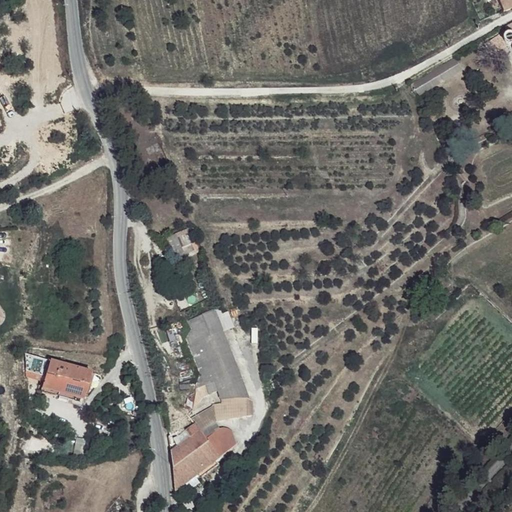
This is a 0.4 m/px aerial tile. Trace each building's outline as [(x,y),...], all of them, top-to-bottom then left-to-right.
[(511,0),(498,0),(504,13),(511,10),(511,0)] [(511,25),(499,30),(501,36),(498,37),(495,39),(493,41),(493,44),(494,47),(496,49),(498,50),(500,51),(504,50),(506,49),(511,64),(511,80),(511,83),(511,86),(511,25)] [(418,97),(462,71),(454,58),(410,84),(418,97)] [(15,147),(6,126),(0,128),(10,150),(15,147)] [(0,153),(10,150),(0,128),(0,153)] [(168,237),(177,258),(195,251),(186,230),(168,237)] [(0,336),(0,343),(1,344),(14,327),(0,315),(0,320),(8,327),(0,336)] [(217,340),(223,362),(246,350),(259,382),(246,332),(217,340)] [(223,362),(235,389),(248,386),(259,382),(246,350),(223,362)] [(112,375),(70,362),(61,389),(70,392),(71,389),(104,399),(112,375)] [(232,390),(235,389),(223,362),(228,378),(232,390)] [(233,395),(232,390),(228,378),(223,378),(223,395),(233,395)] [(235,389),(238,395),(249,394),(250,393),(248,386),(235,389)] [(70,392),(61,389),(60,393),(102,405),(104,399),(71,389),(70,392)] [(238,395),(245,412),(269,407),(264,396),(260,395),(250,393),(249,394),(238,395)] [(209,406),(218,418),(245,412),(238,395),(233,395),(223,395),(209,406)] [(264,396),(269,407),(275,405),(273,398),(264,396)] [(218,418),(226,428),(238,418),(276,410),(275,405),(269,407),(245,412),(218,418)] [(189,449),(189,477),(207,464),(229,448),(231,433),(226,428),(218,418),(188,440),(189,449)] [(231,433),(229,448),(236,463),(249,453),(254,449),(257,446),(257,444),(257,441),(256,436),(254,432),(251,429),(247,428),(242,427),(238,428),(234,431),(231,433)] [(207,464),(217,478),(227,470),(236,463),(229,448),(207,464)] [(244,473),(236,463),(227,470),(235,480),(244,473)] [(189,486),(190,497),(214,480),(216,479),(217,478),(207,464),(189,477),(190,481),(189,486)] [(217,478),(216,479),(224,489),(235,480),(227,470),(217,478)]
